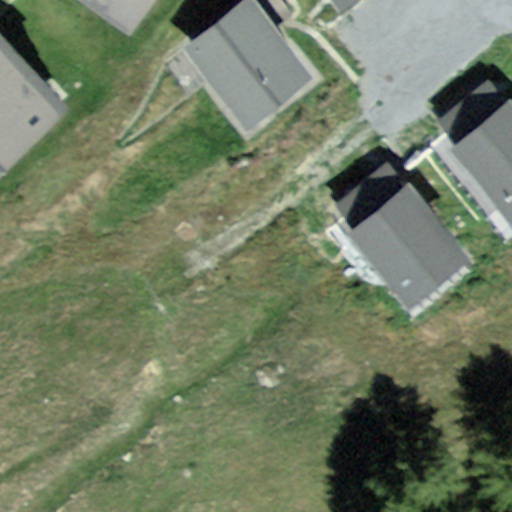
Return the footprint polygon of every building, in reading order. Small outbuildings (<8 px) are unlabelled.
[(142,0),(99,0),(128,20),(142,0)] [(249,7),(194,50),(249,120),(304,77),(249,7)] [(0,49),(0,159),(55,109),(0,49)] [(486,83),(440,120),(458,143),(455,146),(511,217),(511,109),(508,104),(505,107),(486,83)] [(386,167),(339,204),(358,227),(354,230),(411,302),(464,260),(407,189),(404,191),(386,167)]
